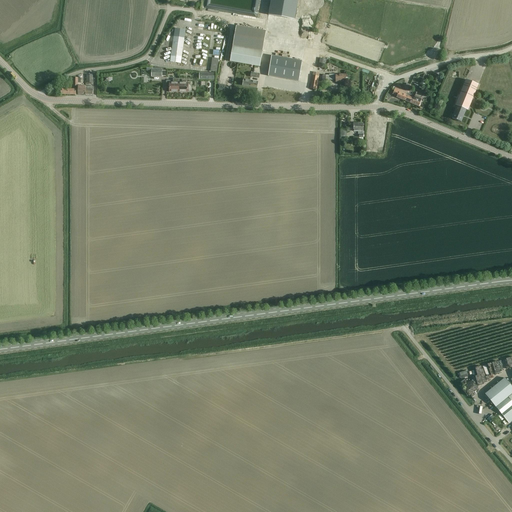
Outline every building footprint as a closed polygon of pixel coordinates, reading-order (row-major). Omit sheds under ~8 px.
[(204,0),(203,9),(210,10),(211,0),(204,0)] [(284,17),(295,19),(296,8),(297,0),(271,0),(269,14),(284,17)] [(233,46),(263,51),(266,31),(236,26),(233,46)] [(175,28),(170,62),(180,64),(185,30),(175,28)] [(260,67),(262,52),(233,46),(230,61),(260,67)] [(272,56),(268,78),(298,83),(302,61),(272,56)] [(312,75),(310,88),(316,90),(319,77),(318,77),(319,73),(313,72),(312,76),(312,75)] [(167,81),(166,87),(169,87),(169,92),(179,92),(179,83),(179,79),(173,79),(173,82),(170,82),(170,81),(167,81)] [(257,88),(258,82),(244,80),(243,86),(257,88)] [(468,110),(469,108),(478,85),(466,80),(455,105),(457,106),(466,110),(468,110)] [(188,83),(179,83),(179,92),(188,92),(191,92),(192,85),(188,85),(188,83)] [(397,96),(396,97),(404,100),(407,93),(410,85),(407,83),(404,88),(405,89),(405,91),(396,87),(394,90),(393,94),(397,96)] [(407,93),(404,100),(412,104),(415,96),(407,93)] [(415,95),(415,96),(412,104),(419,107),(422,98),(415,95)] [(466,110),(457,106),(452,118),(461,122),(466,110)] [(359,138),(363,138),(363,123),(353,123),(353,131),(358,131),(358,134),(359,134),(359,138)] [(493,361),(481,365),(483,373),(486,372),(487,376),(489,376),(488,373),(496,371),(493,361)] [(511,387),(504,378),(485,394),(501,414),(509,423),(511,420),(511,387)] [(492,414),(486,419),(487,420),(489,422),(489,423),(495,418),(492,414)]
